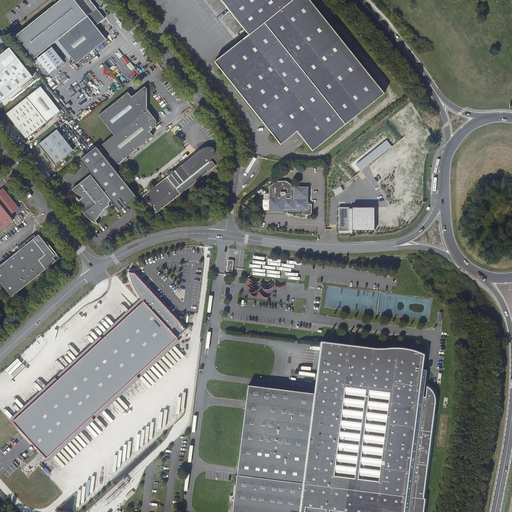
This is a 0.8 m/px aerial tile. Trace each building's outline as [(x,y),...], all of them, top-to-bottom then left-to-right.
[(60,0),(37,19),(15,36),(34,59),(57,40),(76,63),(106,39),(95,26),(105,18),(89,0),(60,0)] [(384,94),(309,0),(220,0),(249,35),(215,62),(281,145),(297,132),(313,151),(384,94)] [(0,102),(0,103),(32,77),(9,48),(0,55),(0,102)] [(56,51),(61,57),(64,54),(59,48),(56,51)] [(87,73),(83,76),(88,82),(92,79),(87,73)] [(41,87),(6,114),(26,139),(60,111),(41,87)] [(132,97),(128,92),(98,116),(114,135),(102,145),(118,164),(153,136),(149,131),(156,126),(156,120),(147,109),(147,90),(145,87),(132,97)] [(71,114),(76,109),(71,105),(67,109),(71,114)] [(55,165),(73,150),(57,130),(38,145),(55,165)] [(108,204),(110,200),(117,209),(135,195),(96,147),(80,159),(105,192),(104,193),(90,175),(72,190),(82,198),(79,201),(76,198),(76,199),(78,203),(80,208),(82,211),(84,214),(86,217),(89,219),(94,222),(98,225),(96,221),(105,208),(109,205),(108,204)] [(157,213),(216,166),(212,161),(209,163),(208,162),(211,159),(212,158),(214,155),(214,154),(215,151),(214,150),(214,149),(213,147),(211,147),(210,147),(208,147),(206,147),(204,148),(203,148),(201,149),(197,157),(195,154),(167,177),(172,183),(149,202),(157,213)] [(143,196),(149,202),(172,183),(167,177),(143,196)] [(308,204),(308,188),(294,188),(286,182),(277,182),(269,187),(269,212),(287,212),(287,214),(301,214),(303,215),(304,215),(310,215),(312,214),(312,204),(308,204)] [(9,216),(19,208),(3,188),(0,190),(0,230),(13,220),(9,216)] [(50,266),(56,262),(55,261),(60,258),(47,243),(46,244),(39,235),(35,238),(35,237),(36,236),(35,235),(25,243),(26,245),(19,251),(0,266),(0,282),(11,297),(50,266)] [(178,338),(187,329),(169,310),(167,309),(153,293),(148,287),(144,283),(135,274),(130,276),(129,272),(128,272),(128,277),(135,291),(139,296),(141,299),(143,301),(13,423),(47,459),(177,339),(178,338)] [(372,313),(428,319),(431,298),(380,293),(378,306),(373,305),(372,313)] [(11,420),(13,423),(143,301),(141,299),(11,420)] [(177,339),(47,459),(50,462),(180,341),(177,339)] [(428,389),(427,388),(425,397),(423,397),(426,370),(423,370),(424,354),(422,353),(418,352),(416,350),(413,350),(410,349),(407,348),(404,348),(400,348),(393,347),(389,347),(386,348),(383,348),(381,348),(377,348),(373,348),(369,347),(364,346),(360,346),(351,345),(344,344),(333,343),(326,342),(322,341),(321,341),(321,342),(320,346),(318,363),(314,392),(314,395),(249,387),(248,387),(232,511),(426,511),(428,499),(426,497),(431,461),(435,422),(437,413),(435,411),(433,409),(434,406),(434,403),(434,401),(434,398),(433,397),(432,394),(430,391),(428,389)] [(435,411),(436,406),(436,403),(436,399),(435,396),(434,394),(433,392),(432,390),(430,389),(427,386),(427,388),(428,389),(430,391),(432,394),(433,397),(434,398),(434,401),(434,403),(434,406),(433,409),(435,411)]
